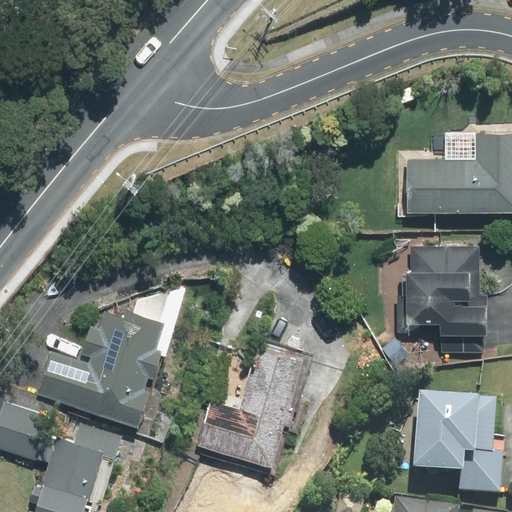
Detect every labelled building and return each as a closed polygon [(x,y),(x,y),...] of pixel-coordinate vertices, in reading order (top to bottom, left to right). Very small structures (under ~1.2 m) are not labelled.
[(410,158),(410,209),(511,207),(511,132),(479,132),(479,157),(410,158)] [(483,242),(413,243),(414,292),(399,292),(400,331),(443,331),(444,351),(487,351),(486,328),(496,328),(496,300),(490,300),(490,291),(484,291),(483,242)] [(172,319),(130,306),(127,315),(106,309),(101,327),(92,324),(81,359),(53,350),(39,392),(68,401),(66,409),(88,416),(91,409),(143,425),(154,387),(151,386),(155,374),(159,375),(168,346),(164,344),(172,319)] [(316,349),(272,336),(270,342),(261,339),(243,402),(213,392),(199,438),(202,439),(199,448),(279,471),(293,425),(299,427),(306,403),(301,401),(316,349)] [(426,394),(420,468),(460,471),(458,492),(500,495),(503,453),(495,452),(499,399),(426,394)] [(62,435),(50,431),(55,415),(8,400),(0,425),(0,445),(54,463),(47,485),(38,482),(33,497),(42,499),(38,511),(91,511),(97,496),(107,499),(127,436),(81,422),(77,436),(63,432),(62,435)] [(340,511),(365,511),(368,500),(344,496),(340,511)] [(491,511),(479,510),(478,511),(469,511),(464,511),(465,507),(399,498),(396,511),(491,511)]
